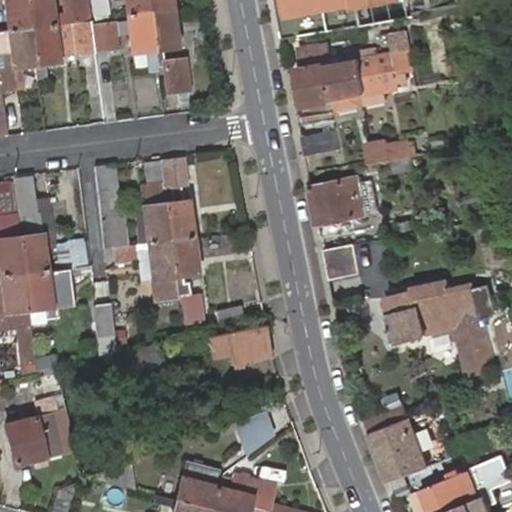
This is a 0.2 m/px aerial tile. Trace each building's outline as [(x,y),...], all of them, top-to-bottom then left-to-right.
[(31,29),(27,0),(6,0),(10,32),(31,29)] [(50,0),(27,0),(31,29),(54,27),(53,15),(50,0)] [(72,24),(91,22),(88,0),(62,0),(65,14),(53,15),(54,27),(72,24)] [(91,0),(94,16),(110,14),(107,0),(91,0)] [(151,14),(148,0),(125,0),(127,17),(151,14)] [(148,0),(151,14),(173,11),(171,0),(148,0)] [(279,0),(283,22),(397,1),(396,0),(279,0)] [(173,11),(151,14),(158,63),(164,63),(163,51),(178,49),(173,11)] [(151,14),(127,17),(133,52),(147,51),(149,70),(159,69),(158,63),(151,14)] [(95,51),(91,22),(72,24),(76,54),(95,51)] [(94,25),(98,51),(120,48),(116,22),(94,25)] [(54,27),(58,56),(76,54),(72,24),(54,27)] [(54,27),(31,29),(35,66),(37,79),(46,78),(45,65),(59,62),(58,56),(54,27)] [(0,69),(35,66),(31,29),(10,32),(0,33),(0,136),(7,135),(0,87),(0,69)] [(393,54),(323,65),(319,47),(302,50),(306,68),(302,69),(308,103),(338,98),(340,109),(363,105),(386,101),(384,91),(383,89),(398,86),(394,62),(412,59),(410,51),(409,51),(405,29),(389,34),(393,54)] [(184,61),(164,63),(169,94),(189,91),(184,61)] [(304,142),(307,155),(339,150),(335,134),(304,139),(304,142)] [(391,162),(410,158),(408,144),(387,148),(386,142),(367,146),(370,162),(388,159),(388,162),(391,162)] [(415,171),(413,158),(410,158),(391,162),(393,175),(415,171)] [(163,162),(167,187),(186,185),(183,160),(163,162)] [(140,186),(147,245),(170,241),(165,204),(163,205),(157,165),(146,166),(148,185),(140,186)] [(95,170),(99,201),(122,199),(117,167),(95,170)] [(313,186),(322,238),(353,232),(350,218),(356,217),(352,199),(361,197),(358,178),(313,186)] [(0,279),(24,277),(18,221),(13,221),(9,184),(0,184),(0,237),(0,240),(0,279)] [(22,220),(18,221),(24,277),(47,275),(44,249),(43,236),(41,218),(37,219),(34,198),(33,185),(18,186),(22,220)] [(49,196),(34,198),(37,219),(41,218),(43,236),(44,249),(55,247),(49,196)] [(352,199),(356,217),(365,215),(361,197),(352,199)] [(165,204),(170,241),(193,238),(189,202),(165,204)] [(123,218),(101,220),(105,251),(114,249),(127,248),(123,218)] [(178,301),(184,300),(186,318),(203,315),(201,298),(192,298),(191,287),(186,287),(185,278),(199,276),(193,238),(170,241),(178,301)] [(87,268),(84,241),(58,244),(61,271),(87,268)] [(170,241),(147,245),(149,252),(155,303),(178,301),(170,241)] [(357,274),(351,244),(325,249),(331,279),(357,274)] [(149,252),(147,245),(139,246),(139,253),(149,252)] [(127,248),(114,249),(116,263),(140,260),(139,253),(139,246),(127,248)] [(74,309),(70,274),(47,275),(24,277),(28,312),(45,311),(46,322),(59,321),(58,310),(74,309)] [(0,315),(28,312),(24,277),(0,279),(0,315)] [(463,328),(469,350),(474,374),(493,370),(487,346),(488,346),(474,288),(446,294),(444,281),(412,288),(413,293),(386,299),(397,343),(454,330),(463,328)] [(220,321),(243,317),(240,301),(217,305),(220,321)] [(99,343),(115,341),(111,308),(95,310),(99,343)] [(30,327),(28,312),(0,315),(0,330),(19,329),(30,327)] [(33,350),(30,327),(19,329),(20,352),(33,350)] [(463,328),(454,330),(460,352),(469,350),(463,328)] [(232,365),(272,358),(267,329),(208,339),(211,357),(230,355),(232,365)] [(133,375),(164,371),(161,351),(130,356),(133,375)] [(371,433),(410,418),(405,405),(367,420),(371,433)] [(67,409),(53,413),(58,434),(62,452),(77,448),(67,409)] [(270,428),(264,412),(236,423),(242,437),(270,428)] [(38,416),(7,424),(16,462),(62,452),(58,434),(53,413),(38,416)] [(429,464),(410,418),(371,433),(390,479),(413,471),(429,464)] [(511,428),(511,425),(463,438),(471,457),(511,444),(511,428)] [(511,480),(511,479),(502,456),(475,467),(482,484),(491,481),(494,489),(511,480)] [(413,471),(418,485),(447,474),(442,460),(429,464),(413,471)] [(131,462),(88,478),(134,490),(131,462)] [(219,479),(222,477),(220,475),(186,466),(177,501),(212,510),(217,490),(219,479)] [(262,467),(260,478),(283,482),(285,471),(262,467)] [(423,488),(432,511),(445,511),(481,498),(470,470),(423,488)] [(390,479),(396,494),(418,485),(413,471),(390,479)] [(303,511),(267,503),(271,484),(228,474),(225,485),(219,484),(217,490),(212,510),(219,511),(303,511)] [(59,488),(51,511),(69,511),(79,481),(59,488)] [(493,511),(490,504),(498,501),(491,481),(482,484),(486,496),(481,498),(445,511),(493,511)] [(174,511),(211,511),(212,510),(177,501),(160,497),(157,505),(175,509),(174,511)]
